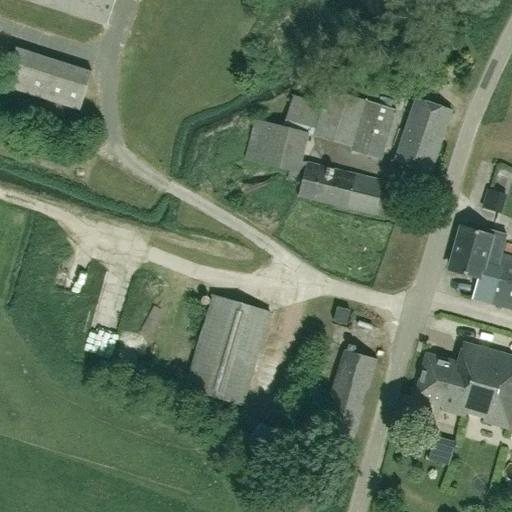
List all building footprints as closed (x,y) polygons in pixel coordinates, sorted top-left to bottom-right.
[(28,0),(107,24),(114,0),(28,0)] [(79,110),(91,72),(16,48),(4,86),(79,110)] [(352,147),(367,101),(328,89),(323,106),(292,97),(283,127),(308,133),(352,147)] [(431,172),(451,111),(415,99),(395,159),(431,172)] [(381,160),(396,110),(367,101),(352,147),(351,150),(381,160)] [(308,133),(283,127),(256,120),(246,159),(289,171),(287,179),(301,182),(306,163),(301,161),(308,133)] [(374,215),(382,185),(382,181),(306,163),(301,182),(298,196),(374,215)] [(377,221),(391,221),(392,199),(379,198),(377,221)] [(511,310),(511,256),(501,253),(506,235),(491,230),(489,235),(462,227),(451,270),(477,278),(472,299),(511,310)] [(242,405),(269,312),(213,296),(185,389),(242,405)] [(346,325),(350,310),(337,307),(333,321),(346,325)] [(511,355),(464,342),(464,341),(463,341),(457,363),(427,355),(415,398),(442,405),(440,411),(442,411),(442,410),(510,430),(511,422),(511,355)] [(352,444),(377,359),(344,349),(325,414),(333,416),(327,437),(352,444)] [(290,437),(320,447),(329,424),(298,413),(290,437)] [(258,427),(248,441),(267,454),(277,441),(258,427)] [(449,465),(455,445),(433,439),(428,459),(449,465)]
